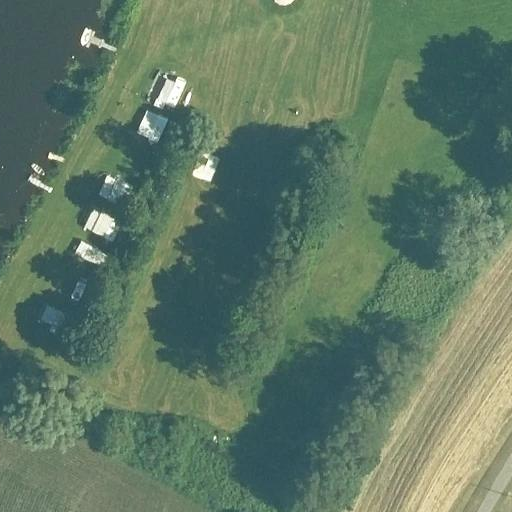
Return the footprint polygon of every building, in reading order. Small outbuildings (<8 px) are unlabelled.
[(188,0),(189,22),(212,22),(211,0),(188,0)] [(154,148),(162,126),(143,118),(134,140),(154,148)] [(300,145),(305,126),(285,120),(280,139),(300,145)] [(125,155),(118,175),(139,182),(146,162),(125,155)] [(114,208),(121,188),(101,181),(94,201),(114,208)] [(96,276),(104,256),(77,245),(69,265),(96,276)] [(257,477),(246,490),(259,499),(269,486),(257,477)]
